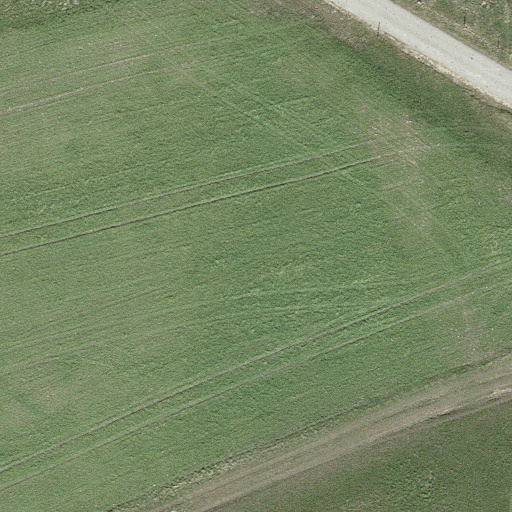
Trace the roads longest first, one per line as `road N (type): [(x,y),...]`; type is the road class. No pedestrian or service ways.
road 1 (track): [(178,511),(511,369)]
road 2 (unclassified): [(367,0),(511,78)]
